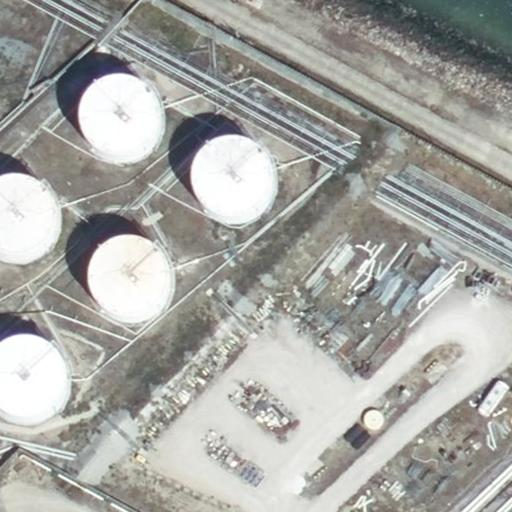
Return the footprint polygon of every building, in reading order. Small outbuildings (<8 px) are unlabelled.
[(128,88),(120,87),(111,88),(104,90),(97,94),(91,99),(87,104),(83,111),(81,119),(80,126),(81,133),(83,140),(87,147),(92,153),(97,157),(104,161),(112,163),(119,164),(127,163),(133,161),(140,158),(146,153),(151,147),(154,141),(157,133),(158,126),(157,119),(155,111),(151,104),(147,98),(141,94),(135,90),(128,88)] [(242,148),(235,147),(226,148),(219,150),(212,154),(207,159),(202,165),(198,172),(196,180),(195,187),(196,194),(199,202),(202,208),(207,214),(213,219),(220,222),(227,225),(235,225),(242,225),(250,222),(257,218),(262,214),(267,208),(271,201),(273,193),(274,186),(273,178),(270,171),(267,164),(262,158),(256,154),(249,150),(242,148)] [(26,187),(16,186),(8,187),(1,189),(0,189),(0,262),(0,263),(7,265),(15,266),(23,266),(32,263),(39,260),(49,250),(53,243),(56,236),(57,227),(56,220),(54,212),(51,206),(46,199),(40,194),(34,190),(26,187)] [(135,244),(127,244),(118,245),(111,247),(103,252),(93,263),(89,271),(86,279),(86,287),(87,295),(89,303),(93,310),(98,316),(105,322),(113,326),(121,329),(129,329),(138,328),(146,325),(153,322),(159,316),(164,310),(168,302),(171,293),(171,286),(170,277),(168,270),(164,262),(159,256),(152,251),(144,247),(135,244)] [(35,345),(26,344),(18,344),(10,347),(3,350),(0,352),(0,416),(1,418),(9,422),(17,425),(24,426),(31,425),(39,423),(47,419),(53,415),(58,409),(63,401),(65,394),(66,386),(66,379),(64,371),(60,363),(55,357),(49,351),(42,347),(35,345)]
